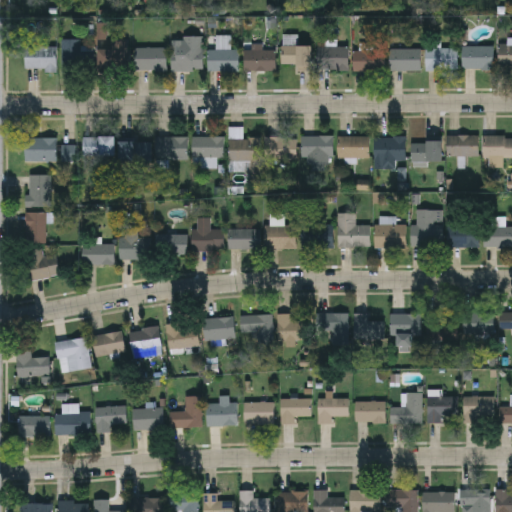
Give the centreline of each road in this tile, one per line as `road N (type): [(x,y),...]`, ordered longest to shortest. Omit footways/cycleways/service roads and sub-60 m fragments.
road 1 (residential): [(511,281),(270,283),(0,323)]
road 2 (residential): [(511,458),(0,472)]
road 3 (residential): [(511,104),(0,106)]
